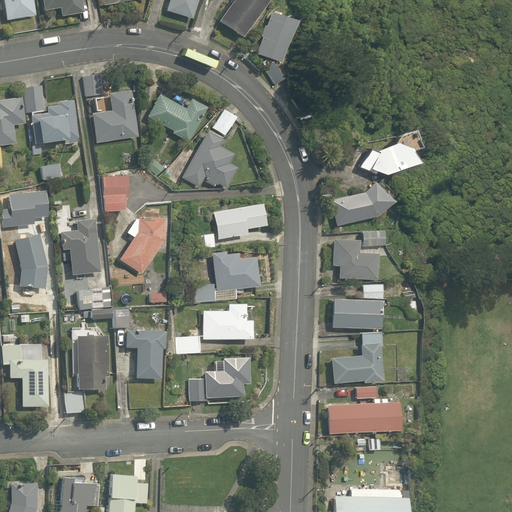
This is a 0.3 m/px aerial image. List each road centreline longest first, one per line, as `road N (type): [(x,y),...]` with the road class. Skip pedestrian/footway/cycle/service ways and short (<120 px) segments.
road 1 (tertiary): [(0,62),(88,48),(158,48),(214,70),(253,100),(282,140),(297,189),(292,428)]
road 2 (residential): [(0,444),(292,428)]
